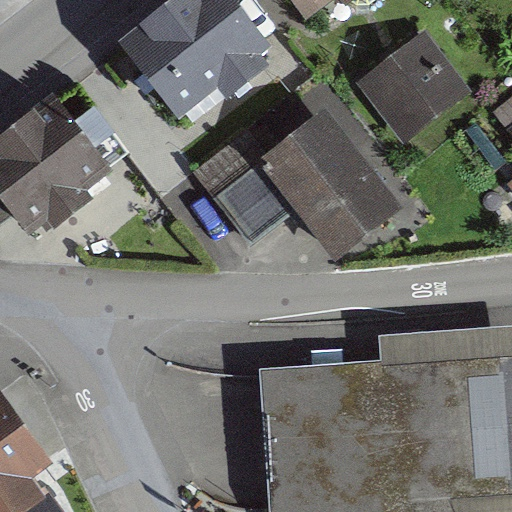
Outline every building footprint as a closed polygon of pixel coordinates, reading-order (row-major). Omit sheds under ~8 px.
[(226,0),(194,0),(116,56),(175,138),(274,67),(226,0)] [(276,0),(303,38),(356,0),(276,0)] [(473,100),(424,32),(352,83),(401,151),(473,100)] [(51,112),(0,146),(0,238),(12,256),(110,189),(100,175),(127,156),(99,115),(68,136),(51,112)] [(255,136),(202,178),(253,243),(301,206),(336,251),(391,208),(321,119),(272,157),(255,136)] [(377,371),(258,377),(265,507),(267,511),(453,511),(446,498),(511,494),(511,330),(375,338),(377,371)] [(3,392),(0,394),(0,511),(36,511),(42,508),(29,489),(57,471),(3,392)]
